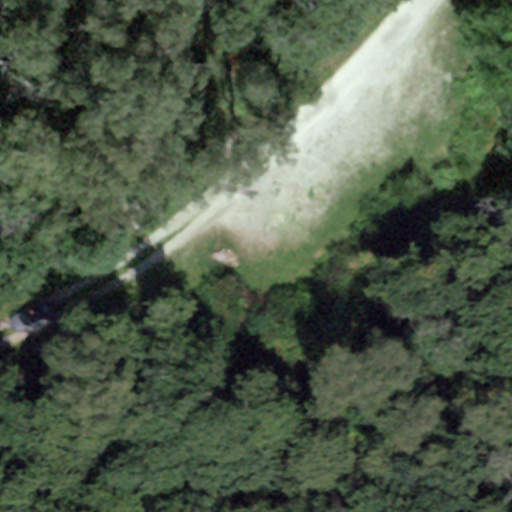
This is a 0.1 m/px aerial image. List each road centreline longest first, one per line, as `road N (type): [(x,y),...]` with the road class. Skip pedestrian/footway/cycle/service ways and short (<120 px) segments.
road 1 (track): [(0,349),(120,290),(247,195)]
road 2 (track): [(247,195),(358,106),(431,0)]
